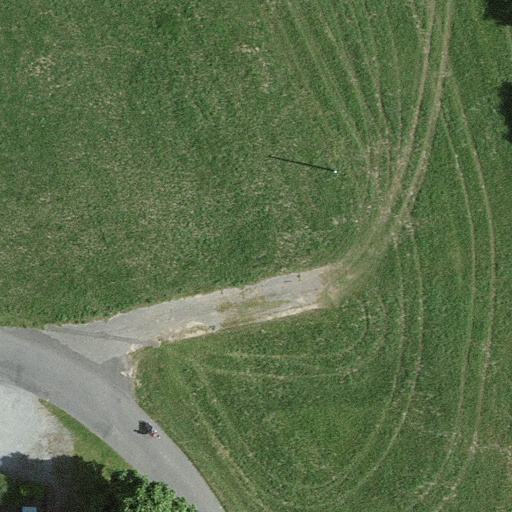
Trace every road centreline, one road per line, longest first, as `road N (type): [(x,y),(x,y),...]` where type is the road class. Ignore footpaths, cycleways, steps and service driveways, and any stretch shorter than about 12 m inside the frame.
road 1 (track): [(30,361),(319,287)]
road 2 (residential): [(0,353),(30,361),(122,422),(194,511)]
